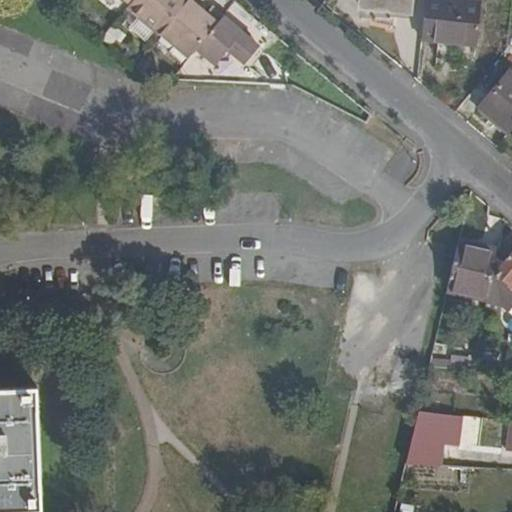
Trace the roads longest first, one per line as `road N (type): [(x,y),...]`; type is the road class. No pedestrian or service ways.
road 1 (residential): [(274,0),(511,197)]
road 2 (unknown): [(431,132),(488,51),(496,0)]
